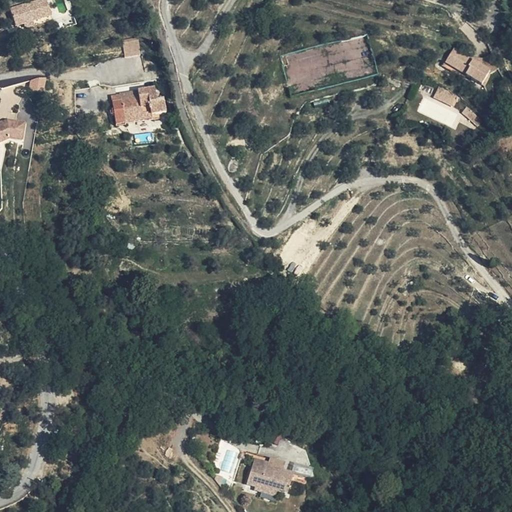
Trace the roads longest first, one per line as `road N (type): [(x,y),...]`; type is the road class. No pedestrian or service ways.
road 1 (unknown): [(43,385),(123,378),(277,441)]
road 2 (unclassified): [(36,353),(47,408),(38,460),(0,500)]
